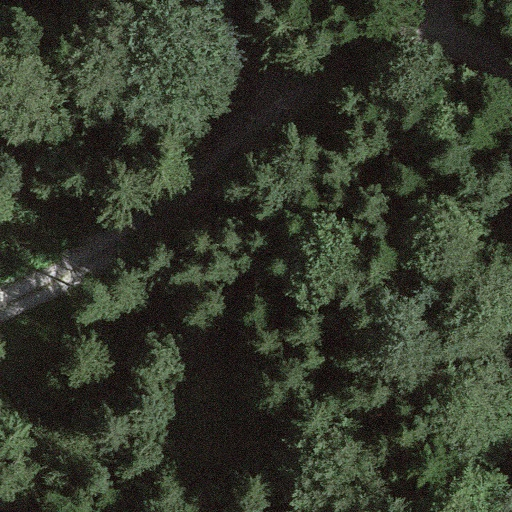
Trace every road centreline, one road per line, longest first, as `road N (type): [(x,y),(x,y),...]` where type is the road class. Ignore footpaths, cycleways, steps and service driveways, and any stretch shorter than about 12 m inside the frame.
road 1 (track): [(0,303),(103,251),(436,0)]
road 2 (track): [(225,0),(284,117)]
